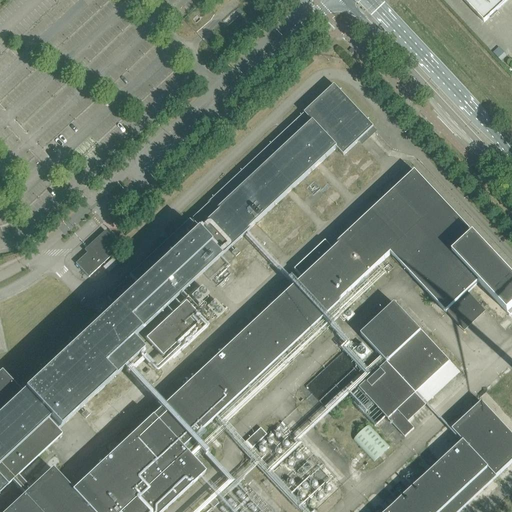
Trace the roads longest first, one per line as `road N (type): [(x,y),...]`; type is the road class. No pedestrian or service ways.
road 1 (unclassified): [(101,215),(335,0)]
road 2 (unclassified): [(307,0),(91,204)]
road 3 (tertiary): [(344,0),(511,175)]
road 4 (tertiary): [(511,159),(368,0)]
road 5 (unknown): [(52,159),(75,181),(202,66)]
road 6 (unknown): [(29,137),(159,18)]
road 7 (unknown): [(52,159),(181,42)]
road 8 (unknown): [(6,114),(133,0)]
